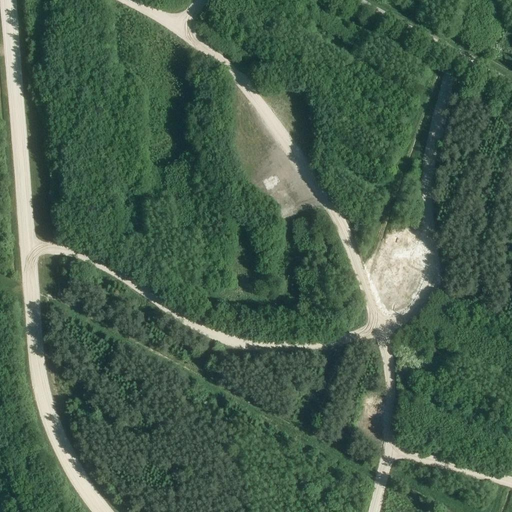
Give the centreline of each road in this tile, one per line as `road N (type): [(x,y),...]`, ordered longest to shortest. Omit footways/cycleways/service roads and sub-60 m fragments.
road 1 (track): [(456,53),(426,178),(429,274),(411,310),(383,330),(318,343),(236,340),(189,321),(79,253),(28,250)]
road 2 (track): [(127,0),(179,25),(237,76),(343,233),(380,316),(389,368),(388,450),(372,511)]
road 3 (track): [(103,511),(82,488),(42,404),(8,0)]
road 4 (track): [(388,450),(511,481)]
